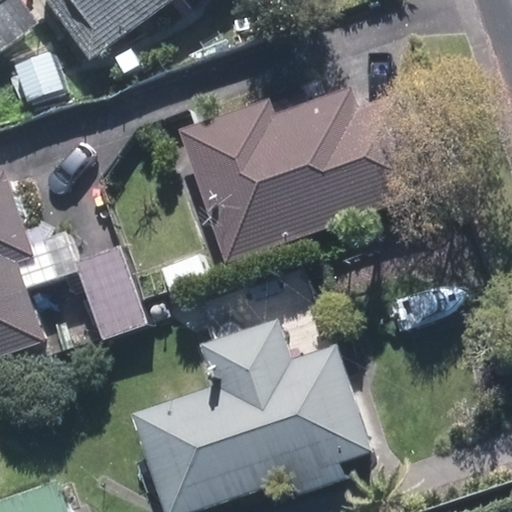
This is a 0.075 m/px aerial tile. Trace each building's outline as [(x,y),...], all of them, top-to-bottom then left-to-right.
[(0,0),(0,58),(43,25),(23,0),(0,0)] [(71,0),(109,53),(183,0),(71,0)] [(211,139),(249,250),(419,193),(382,82),(211,139)] [(31,162),(0,174),(0,348),(79,319),(50,243),(60,239),(31,162)] [(154,325),(124,252),(84,269),(114,342),(154,325)] [(158,402),(189,508),(406,444),(379,349),(330,363),(316,315),(235,339),(246,376),(158,402)] [(88,511),(74,476),(2,505),(4,511),(88,511)]
